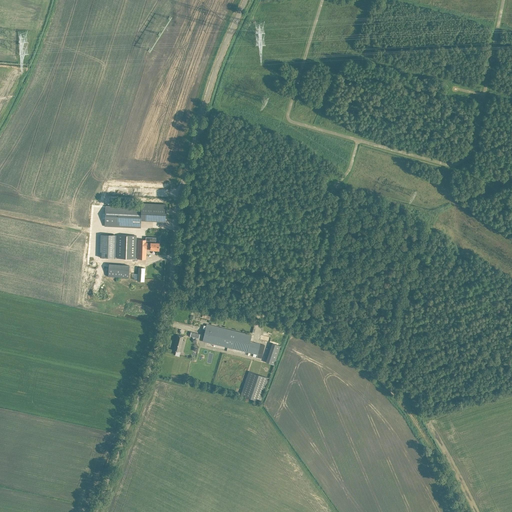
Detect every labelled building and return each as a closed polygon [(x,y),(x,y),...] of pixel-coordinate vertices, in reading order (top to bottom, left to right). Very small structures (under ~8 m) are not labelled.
[(105,226),(141,228),(141,207),(106,206),(105,226)] [(117,258),(136,259),(136,235),(117,235),(117,258)] [(138,239),(137,259),(146,259),(146,249),(151,249),(151,250),(159,250),(159,243),(155,243),(155,241),(156,241),(156,237),(146,237),(146,240),(138,239)] [(108,276),(128,278),(129,266),(109,264),(108,276)] [(250,342),(252,335),(206,324),(202,341),(258,354),(257,357),(261,358),(265,345),(250,342)] [(177,335),(173,350),(176,351),(175,355),(179,356),(180,352),(182,344),(184,345),(185,341),(183,340),(184,336),(177,335)] [(272,343),(265,362),(273,364),(280,346),(272,343)] [(241,395),(260,401),(267,377),(248,371),(241,395)]
